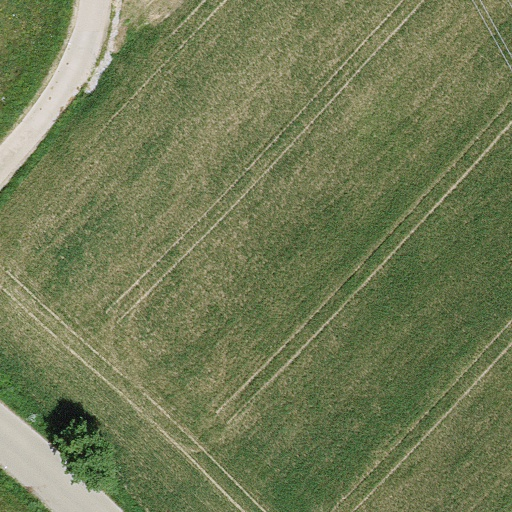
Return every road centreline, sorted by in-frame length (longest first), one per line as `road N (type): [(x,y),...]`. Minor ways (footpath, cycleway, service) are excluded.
road 1 (track): [(0,179),(86,46),(89,0)]
road 2 (tertiary): [(0,432),(100,511)]
